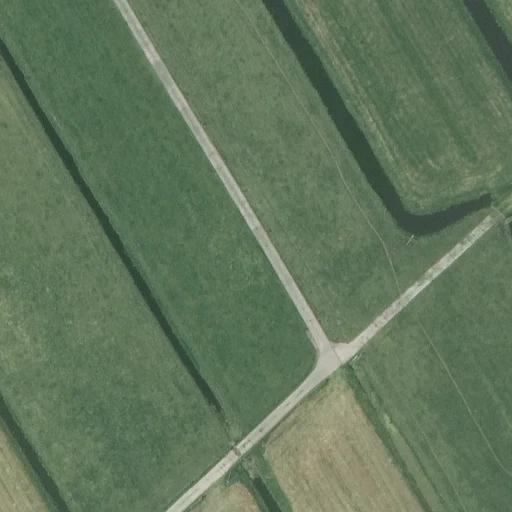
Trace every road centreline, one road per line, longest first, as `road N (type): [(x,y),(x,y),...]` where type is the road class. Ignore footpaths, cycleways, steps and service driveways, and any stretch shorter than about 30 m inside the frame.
road 1 (track): [(499,210),(359,342),(334,347),(331,364),(170,511)]
road 2 (track): [(122,0),(334,347)]
